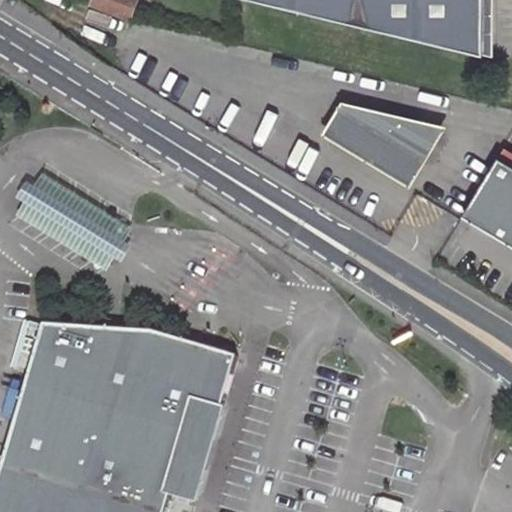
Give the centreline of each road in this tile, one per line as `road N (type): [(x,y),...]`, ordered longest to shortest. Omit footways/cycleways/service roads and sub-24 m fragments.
road 1 (primary): [(190,153),(511,372)]
road 2 (primary): [(511,341),(190,153)]
road 3 (primary): [(190,153),(0,36)]
